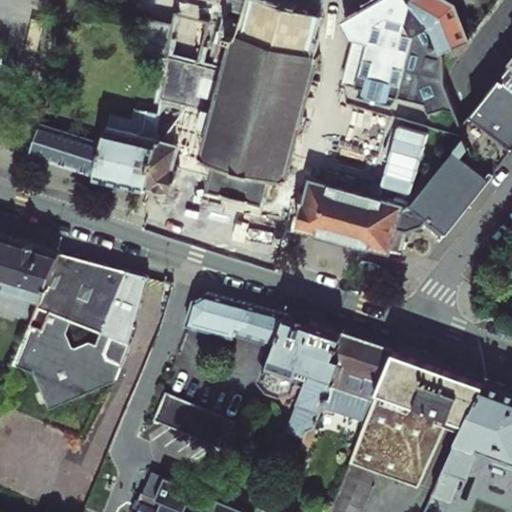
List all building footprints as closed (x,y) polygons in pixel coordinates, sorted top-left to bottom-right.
[(273,175),(287,178),(321,53),(310,51),(319,14),(264,0),(229,0),(216,55),(228,58),(225,70),(200,63),(203,52),(211,19),(176,11),(174,22),(167,56),(159,112),(156,137),(159,138),(148,186),(173,192),(179,167),(175,166),(180,149),(177,141),(172,140),(182,101),(197,105),(190,134),(207,139),(202,156),(217,160),(210,187),(266,201),(273,175)] [(392,106),(395,96),(425,105),(428,115),(445,107),(455,110),(444,83),(442,48),(434,28),(411,0),(381,0),(345,20),(355,39),(343,82),(358,87),(356,96),(392,106)] [(411,0),(434,28),(442,48),(470,39),(456,4),(450,0),(411,0)] [(90,27),(97,5),(79,1),(73,22),(90,27)] [(140,50),(167,56),(174,22),(148,16),(140,50)] [(228,58),(216,55),(203,52),(200,63),(225,70),(228,58)] [(511,144),(511,61),(472,113),(511,144)] [(110,113),(107,127),(143,135),(149,110),(137,107),(134,118),(110,113)] [(156,137),(159,112),(149,110),(143,135),(107,127),(102,150),(97,174),(148,186),(159,138),(156,137)] [(38,129),(30,153),(97,174),(102,150),(88,145),(90,139),(53,127),(51,134),(38,129)] [(429,217),(448,232),(495,173),(483,169),(466,136),(412,204),(429,217)] [(302,201),(296,225),(402,253),(408,231),(422,225),(441,241),(448,232),(429,217),(412,204),(334,183),(337,173),(326,170),(323,180),(313,177),(306,202),(302,201)] [(7,286),(43,298),(62,252),(0,231),(0,293),(5,290),(7,286)] [(72,320),(101,331),(111,335),(130,343),(150,276),(62,252),(43,298),(39,307),(72,320)] [(197,289),(188,324),(236,336),(237,330),(266,339),(268,333),(279,336),(277,342),(263,380),(269,389),(279,393),(288,390),(294,375),(307,380),(288,429),(304,436),(307,428),(314,426),(322,405),(341,358),(335,355),(344,332),(308,320),(197,289)] [(67,332),(72,320),(39,307),(16,363),(17,365),(36,373),(50,407),(115,380),(122,364),(107,358),(105,350),(111,335),(101,331),(96,342),(90,339),(76,346),(72,345),(67,332)] [(341,358),(322,405),(367,420),(395,350),(344,332),(335,355),(341,358)] [(266,339),(277,342),(279,336),(268,333),(266,339)] [(466,422),(486,383),(467,376),(395,350),(367,420),(329,511),(362,511),(374,486),(370,485),(376,471),(419,486),(450,415),(466,422)] [(511,392),(486,383),(466,422),(429,503),(438,506),(442,497),(452,501),(461,474),(467,477),(479,446),(496,452),(494,456),(495,462),(511,468),(511,392)] [(155,419),(184,431),(197,437),(224,448),(236,421),(195,404),(167,391),(155,419)] [(304,436),(298,449),(307,453),(318,428),(314,426),(307,428),(304,436)] [(187,496),(168,488),(166,492),(150,485),(143,502),(139,500),(134,511),(225,511),(217,509),(215,511),(213,511),(185,500),(187,496)]
